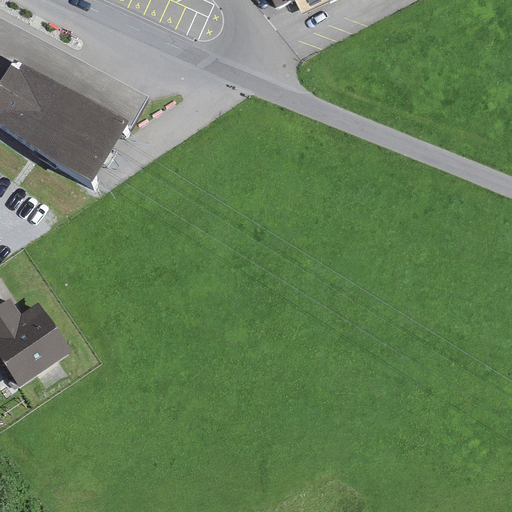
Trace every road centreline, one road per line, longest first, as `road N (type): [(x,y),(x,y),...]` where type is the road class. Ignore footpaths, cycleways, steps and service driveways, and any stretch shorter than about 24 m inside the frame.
road 1 (unclassified): [(511,188),(240,76)]
road 2 (tertiary): [(240,76),(71,0)]
